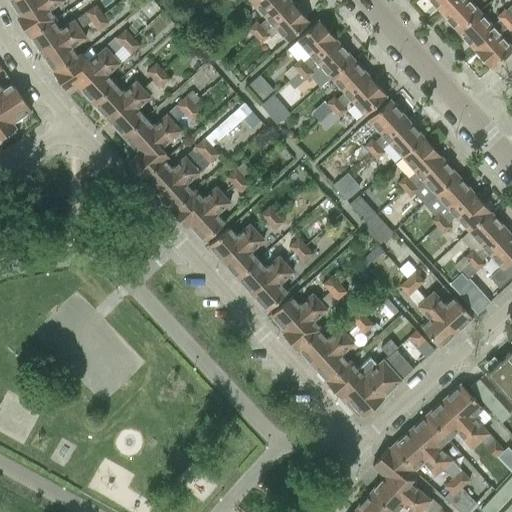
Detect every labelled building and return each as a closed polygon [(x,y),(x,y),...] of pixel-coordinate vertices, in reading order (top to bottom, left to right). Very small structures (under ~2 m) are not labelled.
[(17,18),(17,19),(45,0),(8,0),(20,16),(17,18)] [(45,0),(17,19),(29,37),(56,19),(50,10),(64,1),(64,0),(45,0)] [(255,22),(248,29),(254,36),(291,3),(288,0),(257,0),(253,4),(252,5),(262,15),(264,18),(265,19),(258,25),(255,22)] [(428,0),(440,13),(454,0),(428,0)] [(454,0),(440,13),(457,32),(479,12),(468,0),(454,0)] [(291,3),(254,36),(260,43),(267,37),(268,37),(268,36),(265,33),(272,26),(277,32),(285,41),(293,34),(307,21),(291,3)] [(96,4),(84,12),(91,22),(102,14),(96,4)] [(479,12),(457,32),(474,50),(510,18),(504,11),(496,18),(498,20),(491,26),(479,12)] [(102,14),(91,22),(96,30),(108,23),(102,14)] [(511,20),(510,18),(474,50),(490,69),(511,50),(497,34),(505,27),(508,31),(511,26),(511,20)] [(31,37),(42,54),(80,29),(73,19),(59,28),(54,21),(56,19),(29,37),(29,38),(31,37)] [(291,66),(298,74),(335,40),(318,21),(303,34),(295,41),(304,51),(296,59),(297,61),(291,66)] [(265,33),(268,36),(270,38),(277,32),(272,26),(265,33)] [(53,72),(54,73),(77,57),(71,48),(86,38),(80,29),(42,54),(54,72),(53,72)] [(124,29),(114,38),(122,46),(131,38),(124,29)] [(131,38),(122,46),(129,55),(139,46),(131,38)] [(335,40),(298,74),(304,80),(308,76),(319,88),(329,79),(352,59),(335,40)] [(304,51),(295,41),(287,49),(296,59),(304,51)] [(77,57),(54,73),(66,92),(76,85),(95,69),(113,55),(105,46),(95,55),(91,59),(87,62),(82,57),(81,55),(77,57)] [(76,85),(92,102),(114,82),(108,74),(120,63),(113,55),(76,85)] [(325,104),(331,111),(369,77),(352,59),(329,79),(342,93),(336,99),(333,96),(325,104)] [(154,63),(145,72),(152,79),(161,71),(154,63)] [(289,81),(298,74),(291,66),(283,74),(289,81)] [(161,71),(152,79),(160,88),(169,80),(161,71)] [(304,80),(298,74),(289,81),(287,83),(293,90),(304,80)] [(259,75),(247,85),(260,100),(272,90),(259,75)] [(332,110),(331,111),(338,118),(346,111),(344,108),(342,106),(349,100),(350,102),(363,116),(371,109),(385,96),(369,77),(332,110)] [(92,102),(107,119),(142,88),(135,80),(123,91),(114,82),(92,102)] [(0,86),(0,105),(15,128),(16,128),(12,123),(30,111),(12,83),(2,90),(0,86)] [(107,119),(123,136),(145,116),(138,108),(151,97),(142,88),(107,119)] [(273,95),(260,105),(276,124),(289,113),(273,95)] [(174,106),(166,114),(173,122),(182,114),(183,113),(192,105),(185,97),(175,105),(174,106)] [(371,138),(363,146),(369,153),(370,152),(407,119),(389,100),(374,113),(366,120),(380,135),(380,136),(374,142),(373,141),(371,138)] [(324,117),(331,111),(325,104),(323,102),(310,113),(319,122),(324,117)] [(244,104),(223,121),(230,129),(251,112),(244,104)] [(0,138),(15,128),(0,105),(0,138)] [(192,105),(183,113),(191,122),(200,114),(192,105)] [(331,111),(324,117),(331,124),(338,118),(331,111)] [(251,112),(243,120),(251,129),(259,121),(251,112)] [(123,136),(138,154),(173,122),(166,114),(153,125),(145,116),(123,136)] [(325,130),(331,124),(324,117),(319,122),(325,130)] [(370,152),(369,153),(376,160),(384,153),(381,150),(380,149),(387,143),(388,144),(401,158),(423,138),(407,119),(370,152)] [(223,121),(203,140),(210,147),(230,129),(223,121)] [(128,163),(143,179),(144,179),(165,159),(177,149),(170,141),(181,131),(173,122),(138,154),(128,163)] [(404,176),(396,183),(403,190),(404,189),(440,156),(423,138),(401,158),(413,172),(414,173),(408,179),(405,175),(404,176)] [(192,148),(185,155),(192,164),(200,157),(210,147),(203,140),(203,139),(192,148)] [(200,157),(192,164),(200,172),(208,165),(218,156),(210,147),(200,157)] [(165,159),(144,179),(146,182),(158,195),(192,164),(185,155),(172,167),(167,162),(166,160),(165,159)] [(404,189),(403,190),(409,197),(413,193),(423,205),(434,195),(436,194),(457,175),(440,156),(404,189)] [(192,164),(158,195),(169,206),(173,211),(194,191),(187,184),(200,172),(192,164)] [(235,169),(225,178),(232,186),(242,177),(235,169)] [(332,186),(345,201),(361,188),(348,173),(332,186)] [(438,212),(430,220),(436,227),(474,194),(457,175),(436,194),(434,195),(447,209),(448,210),(441,216),(440,215),(438,212)] [(242,177),(232,186),(240,194),(247,188),(248,186),(249,185),(242,177)] [(172,211),(186,227),(189,225),(223,194),(216,186),(203,197),(196,189),(194,191),(173,211),(172,211)] [(222,195),(189,225),(190,226),(193,230),(204,241),(219,228),(225,222),(218,214),(228,205),(231,202),(223,194),(222,195)] [(474,194),(436,227),(442,233),(443,234),(451,227),(448,224),(454,218),(455,219),(457,221),(468,233),(470,231),(490,212),(474,194)] [(356,198),(347,206),(364,224),(373,216),(356,198)] [(269,206),(259,215),(266,223),(276,214),(269,206)] [(463,257),(454,265),(461,273),(507,231),(490,212),(470,231),(468,233),(480,246),(481,247),(474,253),(473,252),(471,250),(463,257)] [(276,214),(266,223),(273,230),(283,222),(276,214)] [(367,231),(378,244),(390,233),(379,220),(367,231)] [(208,246),(223,262),(257,232),(249,223),(236,234),(230,226),(223,233),(208,246)] [(436,227),(427,235),(433,242),(442,233),(436,227)] [(511,236),(507,231),(461,273),(467,279),(484,264),(481,260),(488,254),(500,267),(488,277),(498,288),(511,275),(511,236)] [(223,262),(237,278),(259,259),(252,251),(264,240),(257,232),(223,262)] [(298,238),(288,247),(295,255),(305,246),(298,238)] [(305,246),(295,255),(303,262),(312,254),(305,246)] [(237,278),(252,294),(286,264),(278,255),(266,266),(259,259),(237,278)] [(286,264),(252,294),(267,311),(288,291),(281,283),(293,272),(286,264)] [(414,272),(406,280),(415,289),(423,282),(414,272)] [(331,276),(322,285),(329,293),(339,284),(331,276)] [(406,280),(398,287),(407,296),(415,289),(406,280)] [(339,284),(329,293),(330,293),(336,301),(346,292),(339,285),(339,284)] [(434,291),(425,299),(455,333),(472,318),(453,296),(445,303),(434,291)] [(286,302),(271,315),(284,329),(285,331),(286,331),(320,300),(312,292),(299,304),(292,296),(286,302)] [(455,333),(425,299),(416,306),(427,319),(420,326),(439,348),(455,333)] [(285,331),(282,334),(284,335),(298,351),(298,350),(299,351),(320,332),(321,332),(323,330),(316,321),(314,320),(327,309),(321,302),(320,300),(286,331),(285,331)] [(358,309),(348,318),(356,326),(366,317),(358,309)] [(366,317),(356,326),(358,329),(363,334),(373,325),(368,320),(366,317)] [(320,332),(299,351),(312,366),(346,334),(339,326),(327,338),(321,332),(320,332)] [(415,331),(409,336),(410,337),(411,338),(418,346),(424,341),(416,332),(415,331)] [(346,334),(312,366),(314,368),(326,381),(348,361),(342,354),(354,343),(349,337),(346,334)] [(389,340),(380,348),(387,357),(397,348),(391,341),(389,340)] [(511,349),(485,374),(511,403),(511,349)] [(326,381),(325,382),(341,399),(344,396),(347,400),(386,364),(382,359),(376,364),(370,358),(358,369),(353,363),(350,359),(348,361),(326,381)] [(386,364),(347,400),(362,417),(383,398),(382,397),(401,380),(386,364)] [(478,379),(469,388),(501,423),(510,415),(478,380),(478,379)] [(460,385),(442,401),(479,442),(488,434),(489,433),(475,417),(483,410),(460,385)] [(442,401),(424,417),(447,442),(457,433),(471,449),(479,442),(442,401)] [(424,417),(407,433),(441,471),(452,460),(441,448),(447,442),(424,417)] [(407,433),(389,449),(412,474),(423,464),(435,477),(441,471),(407,433)] [(485,448),(494,440),(488,434),(479,442),(485,448)] [(494,440),(485,448),(493,457),(502,449),(494,440)] [(511,468),(511,450),(507,446),(497,455),(511,470),(511,468)] [(388,448),(372,466),(384,477),(384,476),(412,501),(423,510),(432,500),(421,491),(411,482),(415,477),(412,474),(389,449),(388,448)] [(452,460),(441,471),(448,478),(458,489),(459,488),(469,479),(460,468),(452,460)] [(511,474),(489,500),(479,510),(480,510),(481,511),(493,511),(511,492),(511,474)] [(384,477),(369,494),(389,511),(398,511),(403,507),(408,511),(421,511),(423,510),(412,501),(384,476),(384,477)] [(448,478),(442,484),(449,493),(444,498),(459,511),(466,511),(474,503),(459,488),(458,489),(448,478)] [(389,511),(369,494),(354,511),(355,511),(389,511)] [(511,511),(511,502),(502,511),(511,511)]
